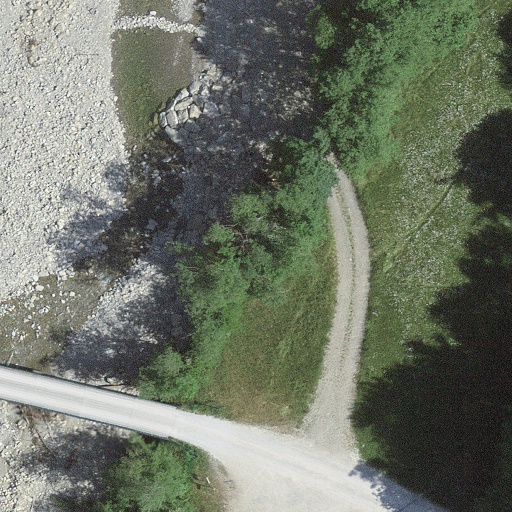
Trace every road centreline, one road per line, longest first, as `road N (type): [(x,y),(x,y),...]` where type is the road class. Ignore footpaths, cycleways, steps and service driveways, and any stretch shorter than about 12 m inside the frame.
road 1 (track): [(284,27),(354,266),(354,307),(308,469)]
road 2 (track): [(308,469),(0,381)]
